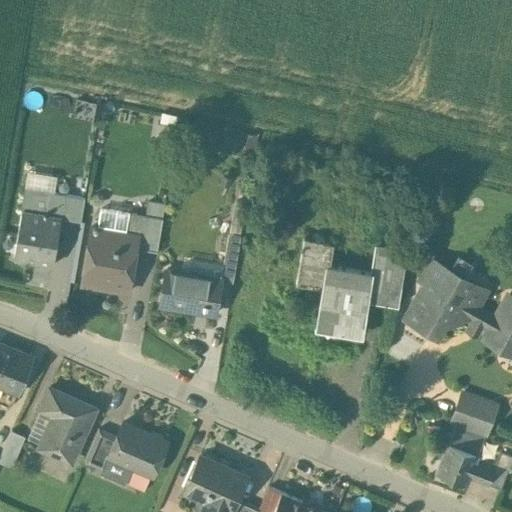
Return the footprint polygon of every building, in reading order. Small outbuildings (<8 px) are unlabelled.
[(53,178),(30,174),(28,190),(51,194),(53,178)] [(51,194),(28,190),(24,213),(43,217),(44,214),(47,215),(51,194)] [(86,200),(51,194),(47,215),(44,214),(43,217),(63,220),(62,222),(82,225),(86,200)] [(234,199),(228,233),(241,235),(246,201),(234,199)] [(166,205),(148,202),(145,220),(163,223),(166,205)] [(43,217),(24,213),(15,262),(54,269),(62,222),(63,220),(43,217)] [(145,220),(131,217),(127,238),(137,239),(135,251),(158,255),(163,223),(145,220)] [(127,238),(92,232),(83,285),(128,293),(135,251),(137,239),(127,238)] [(241,235),(228,233),(221,278),(221,280),(233,282),(241,235)] [(372,273),(330,266),(334,243),(303,238),(296,284),(323,288),(317,326),(361,333),(367,298),(372,273)] [(392,248),(376,246),(376,247),(381,248),(375,281),(387,283),(392,248)] [(387,283),(375,281),(381,248),(376,247),(372,273),(367,298),(384,301),(387,283)] [(406,250),(392,248),(387,283),(399,285),(396,303),(397,303),(406,250)] [(511,296),(504,298),(497,311),(491,313),(475,304),(480,294),(464,285),(468,278),(433,258),(422,279),(428,282),(424,288),(418,290),(420,296),(408,317),(437,333),(443,322),(470,315),(485,324),(490,340),(511,352),(511,296)] [(221,278),(166,269),(160,305),(215,314),(221,280),(221,278)] [(485,324),(470,315),(463,327),(478,336),(485,324)] [(34,354),(0,340),(0,383),(19,391),(34,354)] [(96,405),(51,385),(41,406),(43,407),(55,412),(42,442),(41,445),(73,459),(96,405)] [(496,404),(462,392),(452,420),(458,422),(486,432),(496,404)] [(43,407),(30,437),(42,442),(55,412),(43,407)] [(145,435),(133,430),(132,425),(123,422),(117,436),(109,454),(110,455),(153,473),(165,444),(163,443),(160,435),(152,432),(145,435)] [(486,432),(458,422),(450,443),(477,454),(486,432)] [(117,436),(99,428),(84,461),(104,469),(110,455),(109,454),(117,436)] [(25,436),(12,430),(0,457),(0,461),(1,462),(12,467),(25,436)] [(450,443),(447,442),(435,472),(469,486),(472,478),(487,485),(494,468),(477,461),(480,455),(477,454),(450,443)] [(511,456),(500,452),(494,468),(487,485),(500,490),(509,467),(511,467),(511,456)] [(246,475),(201,455),(185,490),(203,498),(229,509),(230,510),(235,499),(246,475)] [(277,488),(269,484),(259,509),(257,511),(272,511),(282,490),(277,488)] [(334,511),(335,511),(282,490),(272,511),(334,511)] [(203,498),(196,511),(227,511),(229,509),(203,498)] [(257,511),(259,509),(235,499),(230,510),(229,509),(227,511),(257,511)]
